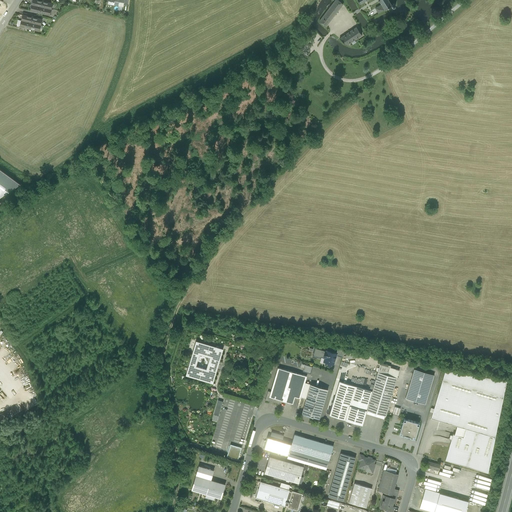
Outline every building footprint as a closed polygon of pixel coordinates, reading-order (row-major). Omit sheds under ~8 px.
[(337,0),(335,0),(319,21),(325,27),(343,4),(337,0)] [(391,5),(388,0),(357,0),(360,4),(366,0),(378,0),(381,3),(382,6),(381,5),(375,8),(378,13),(384,10),(383,9),(384,8),(385,9),(391,6),(391,7),(392,7),(393,7),(394,7),(394,6),(394,5),(393,5),(393,4),(392,4),(391,5)] [(34,17),(32,17),(31,23),(41,25),(42,19),(34,17)] [(356,27),(339,39),(347,45),(362,35),(356,27)] [(0,197),(20,185),(0,169),(0,202),(1,202),(0,201),(0,197)] [(220,368),(221,365),(221,364),(218,364),(223,348),(196,340),(186,375),(213,383),(217,368),(219,368),(220,368)] [(325,351),(317,348),(315,348),(313,354),(313,356),(320,357),(321,357),(323,357),(325,351)] [(344,350),(337,349),(336,353),(336,355),(342,357),(344,350)] [(336,353),(329,351),(329,352),(325,351),(323,357),(325,358),(324,362),(328,363),(328,364),(328,365),(330,365),(331,365),(331,364),(333,364),(336,355),(336,353)] [(304,368),(303,371),(310,373),(313,366),(305,364),(304,368)] [(360,387),(339,381),(329,415),(362,424),(366,410),(367,410),(366,413),(384,418),(385,415),(386,416),(399,370),(380,364),(372,391),(366,389),(360,387)] [(307,376),(278,367),(271,392),(268,391),(265,400),(279,404),(281,400),(293,403),(295,396),(300,398),(307,376)] [(406,398),(425,404),(433,375),(414,369),(406,398)] [(506,381),(445,370),(431,418),(457,426),(454,435),(453,434),(445,460),(488,472),(506,381)] [(0,385),(5,392),(10,388),(4,380),(0,382),(0,385)] [(328,389),(310,384),(302,413),(319,418),(328,389)] [(223,401),(218,400),(214,414),(218,416),(223,401)] [(419,423),(404,418),(399,434),(404,435),(405,434),(410,436),(409,437),(415,438),(419,423)] [(333,445),(294,434),(290,449),(329,460),(333,445)] [(241,448),(230,444),(227,457),(238,460),(241,448)] [(329,460),(290,449),(288,455),(327,467),(329,460)] [(343,454),(331,497),(343,501),(355,457),(343,454)] [(293,463),(270,456),(265,473),(288,480),(298,483),(303,466),(293,463)] [(364,457),(363,457),(361,461),(360,467),(371,470),(374,460),(364,457)] [(440,465),(428,461),(426,467),(438,470),(440,465)] [(396,469),(387,467),(387,464),(384,464),(383,469),(395,472),(396,469)] [(214,470),(199,465),(196,475),(210,479),(211,480),(214,470)] [(398,474),(383,470),(378,491),(389,494),(392,495),(394,489),(398,474)] [(210,479),(196,475),(192,490),(206,494),(210,479)] [(211,480),(210,479),(206,494),(221,498),(225,484),(211,480)] [(279,487),(260,482),(256,498),(284,506),(285,505),(289,491),(289,490),(290,485),(281,483),(279,487)] [(372,488),(354,483),(349,502),(366,507),(372,488)] [(439,493),(425,489),(420,508),(434,511),(439,493)] [(302,494),(292,491),(292,492),(289,491),(285,505),(288,506),(287,507),(297,510),(302,494)] [(465,511),(468,501),(439,493),(434,511),(465,511)] [(392,495),(389,494),(388,496),(386,496),(385,501),(383,500),(381,507),(386,508),(385,509),(392,511),(397,496),(392,495)]
